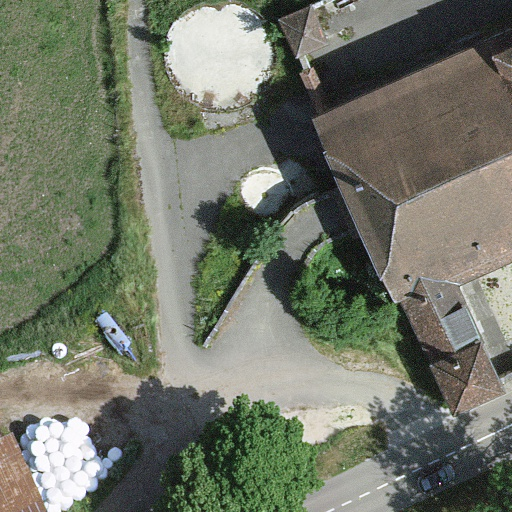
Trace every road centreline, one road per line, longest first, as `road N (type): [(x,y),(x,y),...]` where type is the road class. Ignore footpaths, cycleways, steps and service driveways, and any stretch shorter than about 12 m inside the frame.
road 1 (track): [(142,0),(172,511)]
road 2 (tertiary): [(341,511),(511,433)]
